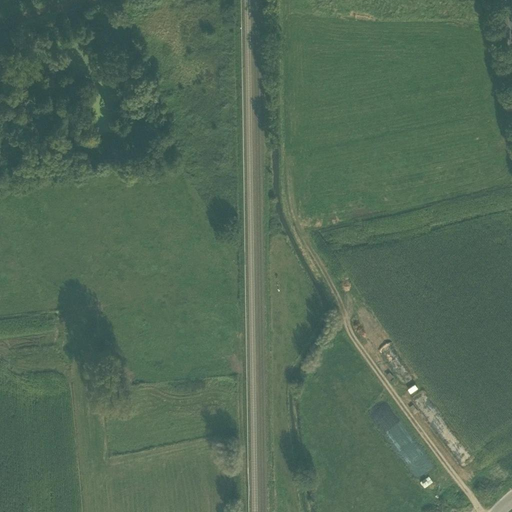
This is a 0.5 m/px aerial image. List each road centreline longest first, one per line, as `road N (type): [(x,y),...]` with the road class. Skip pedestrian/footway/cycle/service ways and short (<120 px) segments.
road 1 (track): [(287,159),(294,216),(347,328),(481,511)]
road 2 (track): [(238,340),(244,511)]
